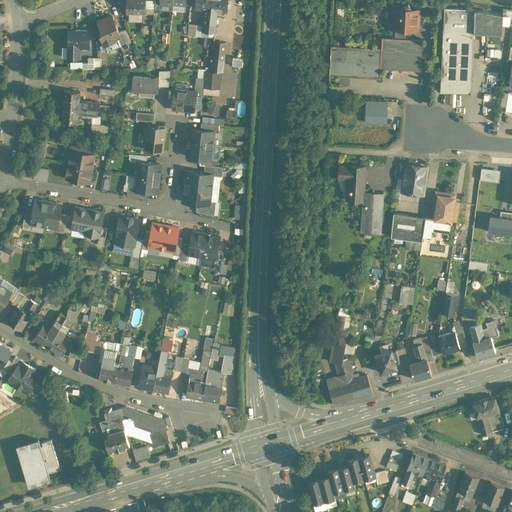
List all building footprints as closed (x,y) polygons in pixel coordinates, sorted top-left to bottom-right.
[(126,0),(127,13),(146,13),(145,0),(126,0)] [(155,0),(145,0),(146,13),(154,13),(155,3),(155,0)] [(212,0),(196,0),(196,8),(205,9),(203,25),(202,30),(209,31),(212,0)] [(227,0),(212,0),(209,31),(208,36),(215,37),(218,10),(227,11),(227,0)] [(402,8),(390,7),(390,21),(396,21),(395,29),(412,30),(412,23),(418,23),(419,9),(411,8),(411,7),(408,4),(404,4),(402,6),(402,8)] [(475,9),(444,7),(440,92),(470,93),(473,32),(475,9)] [(511,8),(503,8),(503,14),(503,24),(511,24),(511,8)] [(503,14),(475,9),(473,32),(502,34),(503,24),(503,14)] [(112,15),(98,21),(104,34),(101,35),(108,51),(121,46),(118,38),(121,37),(119,31),(112,15)] [(197,24),(189,23),(188,34),(202,36),(202,30),(203,25),(197,24)] [(125,29),(119,31),(121,37),(118,38),(121,46),(123,49),(132,45),(125,29)] [(412,30),(395,29),(395,37),(411,38),(412,30)] [(89,31),(70,30),(69,46),(69,57),(78,57),(79,46),(88,46),(88,41),(91,41),(91,35),(88,35),(89,31)] [(395,37),(382,37),(381,47),(382,47),(381,67),(421,70),(422,39),(411,38),(395,37)] [(226,41),(215,40),(212,59),(212,67),(224,68),(226,41)] [(381,47),(331,45),(329,75),(380,77),(381,67),(382,47),(381,47)] [(242,65),(242,57),(232,56),(232,65),(242,65)] [(221,72),(205,71),(205,78),(203,93),(219,94),(221,72)] [(159,77),(134,75),(133,87),(140,88),(139,94),(154,95),(155,89),(158,89),(159,77)] [(205,78),(196,77),(195,91),(197,91),(196,95),(203,96),(203,93),(205,78)] [(189,84),(176,82),(175,89),(173,108),(195,110),(196,95),(197,91),(195,91),(188,90),(189,84)] [(114,88),(100,87),(100,94),(113,95),(114,88)] [(81,91),(65,90),(63,105),(99,108),(100,101),(80,100),(81,91)] [(219,107),(211,104),(208,111),(216,115),(219,107)] [(99,108),(63,105),(62,120),(78,122),(79,113),(99,114),(99,108)] [(387,107),(367,105),(366,122),(386,123),(387,107)] [(155,112),(137,111),(136,119),(154,120),(155,112)] [(219,124),(202,122),(201,129),(214,130),(214,131),(219,131),(219,124)] [(110,124),(92,123),(91,131),(109,132),(110,124)] [(165,127),(148,125),(145,148),(162,150),(165,127)] [(201,129),(190,128),(189,142),(213,144),(214,131),(214,130),(201,129)] [(37,155),(45,155),(46,139),(37,138),(37,155)] [(213,144),(189,142),(187,155),(201,157),(211,158),(211,157),(213,158),(213,153),(212,151),(213,144)] [(96,147),(79,144),(77,150),(95,153),(96,147)] [(77,150),(72,149),(69,163),(93,167),(95,153),(77,150)] [(148,155),(130,153),(129,157),(132,161),(137,161),(147,162),(148,155)] [(213,158),(211,157),(211,158),(201,157),(200,164),(205,164),(218,166),(219,158),(213,158)] [(147,162),(137,161),(136,174),(159,177),(161,163),(147,162)] [(93,167),(69,163),(66,177),(90,182),(93,167)] [(406,164),(399,163),(398,176),(404,177),(406,164)] [(218,166),(205,164),(204,173),(213,174),(213,175),(222,175),(223,166),(218,166)] [(366,165),(349,164),(349,165),(340,165),(339,178),(348,178),(347,199),(363,200),(364,191),(366,165)] [(427,167),(406,164),(404,177),(403,187),(406,190),(410,191),(414,188),(424,189),(427,167)] [(37,165),(34,177),(47,180),(49,168),(37,165)] [(499,182),(501,170),(488,168),(486,180),(499,182)] [(204,173),(194,172),(194,170),(186,169),(185,179),(186,179),(185,186),(211,189),(213,175),(213,174),(204,173)] [(159,177),(136,174),(134,187),(134,189),(147,190),(158,191),(159,177)] [(147,190),(134,189),(134,187),(130,186),(128,188),(127,194),(145,198),(147,190)] [(211,189),(185,186),(185,193),(183,193),(182,201),(198,202),(210,204),(210,200),(211,189)] [(456,193),(436,189),(432,215),(453,219),(456,193)] [(384,192),(364,191),(363,200),(361,231),(381,232),(384,192)] [(42,200),(36,199),(34,208),(31,222),(32,222),(44,225),(49,200),(42,199),(42,200)] [(55,202),(49,200),(44,225),(57,227),(60,213),(62,204),(55,202)] [(210,204),(198,202),(197,211),(214,215),(216,201),(210,200),(210,204)] [(26,206),(23,224),(31,225),(32,222),(31,222),(34,208),(26,206)] [(90,208),(76,206),(75,213),(72,227),(85,230),(86,230),(90,208)] [(104,211),(90,208),(86,230),(85,230),(85,233),(99,235),(100,235),(102,225),(104,211)] [(75,213),(68,212),(67,214),(68,214),(65,230),(72,231),(72,227),(75,213)] [(426,216),(394,212),(391,236),(422,240),(426,216)] [(67,214),(60,213),(57,227),(56,230),(64,232),(65,230),(68,214),(67,214)] [(124,243),(129,216),(120,214),(115,241),(124,243)] [(511,217),(500,216),(490,215),(488,231),(511,233),(511,217)] [(129,216),(124,243),(134,245),(136,238),(140,218),(129,216)] [(179,227),(153,222),(151,231),(149,245),(149,246),(174,250),(177,237),(179,227)] [(108,227),(102,225),(100,235),(99,235),(98,243),(104,244),(108,227)] [(151,231),(146,230),(144,239),(142,248),(149,249),(149,246),(149,245),(151,231)] [(207,233),(193,230),(191,244),(189,254),(202,257),(207,233)] [(220,235),(207,233),(202,257),(215,259),(217,249),(220,235)] [(183,238),(177,237),(174,250),(173,253),(180,255),(182,242),(183,238)] [(144,239),(136,238),(134,245),(132,254),(141,256),(142,248),(144,239)] [(182,242),(180,255),(179,260),(188,262),(189,254),(191,244),(182,242)] [(224,250),(217,249),(215,259),(213,267),(220,268),(224,250)] [(470,259),(469,267),(488,270),(490,262),(470,259)] [(157,271),(144,269),(143,277),(155,279),(157,271)] [(448,281),(438,279),(437,290),(446,291),(448,281)] [(466,284),(448,281),(446,291),(458,294),(465,295),(466,284)] [(1,284),(0,285),(0,309),(8,298),(12,291),(1,284)] [(415,287),(401,285),(399,301),(413,303),(415,287)] [(15,286),(12,291),(8,298),(13,301),(19,291),(20,289),(15,286)] [(61,292),(49,286),(46,299),(57,306),(61,292)] [(13,301),(12,303),(17,306),(20,300),(24,294),(19,291),(13,301)] [(458,294),(446,291),(443,312),(454,313),(458,294)] [(17,306),(8,321),(21,329),(31,313),(38,303),(31,298),(27,304),(20,300),(17,306)] [(86,300),(81,309),(86,312),(92,303),(86,300)] [(223,313),(231,313),(232,300),(224,300),(223,313)] [(74,304),(70,302),(69,306),(67,316),(74,321),(79,313),(72,308),(74,304)] [(51,328),(43,323),(34,337),(48,346),(67,316),(60,312),(51,328)] [(346,316),(344,329),(341,339),(346,340),(347,335),(348,335),(351,314),(346,313),(346,316)] [(346,316),(338,314),(336,328),(344,329),(346,316)] [(67,316),(48,346),(61,355),(70,340),(63,336),(69,326),(70,327),(74,321),(67,316)] [(460,348),(452,321),(443,324),(445,333),(439,335),(444,352),(460,348)] [(485,338),(481,323),(469,327),(478,356),(495,351),(491,336),(485,338)] [(98,334),(87,332),(83,349),(101,353),(103,341),(97,340),(98,334)] [(424,350),(421,337),(413,339),(414,345),(414,346),(418,359),(417,361),(410,363),(415,379),(432,373),(428,361),(427,358),(424,350)] [(158,367),(154,389),(168,392),(171,376),(173,377),(174,369),(176,360),(175,360),(167,358),(168,350),(171,351),(173,339),(164,338),(158,367)] [(0,365),(1,366),(12,349),(0,341),(0,365)] [(105,348),(99,378),(116,382),(119,366),(114,365),(117,350),(122,351),(123,343),(115,341),(113,349),(105,348)] [(128,344),(123,343),(119,366),(116,382),(130,384),(133,369),(132,368),(134,356),(129,355),(127,355),(128,344)] [(220,345),(213,344),(211,357),(218,358),(220,345)] [(83,348),(71,345),(69,356),(81,358),(83,348)] [(340,346),(333,345),(331,360),(335,361),(343,362),(345,346),(340,346)] [(392,348),(375,353),(381,372),(397,367),(395,361),(399,359),(396,349),(392,350),(392,348)] [(431,348),(424,350),(427,358),(428,361),(434,359),(431,348)] [(210,350),(205,349),(202,362),(200,373),(207,374),(209,364),(208,363),(210,350)] [(227,354),(224,372),(230,373),(233,355),(227,354)] [(183,357),(176,355),(175,360),(176,360),(174,369),(180,370),(183,357)] [(16,356),(6,371),(10,374),(13,373),(18,364),(20,365),(23,360),(16,356)] [(190,358),(183,357),(180,370),(187,372),(187,371),(190,360),(190,358)] [(36,368),(23,360),(20,365),(18,364),(13,373),(8,380),(28,392),(31,387),(32,388),(36,387),(37,385),(36,382),(35,381),(38,376),(33,373),(36,368)] [(200,362),(190,360),(187,371),(190,372),(186,395),(202,399),(206,383),(201,382),(201,380),(203,380),(203,379),(206,380),(207,374),(200,373),(202,362),(200,362)] [(344,367),(343,362),(335,361),(342,381),(338,382),(336,376),(327,379),(329,385),(334,403),(354,398),(344,367)] [(158,367),(142,364),(138,386),(154,389),(158,367)] [(367,374),(354,378),(351,365),(344,367),(354,398),(373,392),(367,374)] [(215,372),(214,370),(208,368),(207,374),(206,380),(206,383),(202,399),(219,402),(224,378),(222,377),(222,378),(215,376),(215,372)] [(495,395),(472,402),(475,411),(469,413),(471,419),(477,417),(482,434),(493,431),(488,414),(499,411),(495,395)] [(164,419),(127,406),(122,408),(125,418),(128,416),(129,417),(128,417),(131,418),(133,418),(135,424),(152,430),(155,431),(165,428),(167,428),(164,419)] [(122,408),(105,413),(107,419),(101,421),(105,434),(104,435),(109,452),(130,446),(124,428),(125,428),(122,418),(125,418),(122,408)] [(499,411),(488,414),(493,431),(504,428),(499,411)] [(165,428),(155,431),(152,430),(150,434),(154,446),(169,441),(165,428)] [(43,445),(41,446),(39,438),(37,439),(38,441),(35,442),(19,446),(30,481),(31,484),(40,481),(40,482),(47,480),(47,479),(49,479),(49,481),(51,480),(49,472),(51,472),(61,469),(52,439),(42,442),(43,445)] [(147,443),(132,448),(136,461),(151,457),(147,443)] [(403,454),(393,450),(391,455),(401,459),(403,454)] [(430,458),(413,451),(406,469),(407,469),(402,482),(410,485),(415,472),(423,475),(430,458)] [(370,454),(359,457),(364,478),(375,475),(375,472),(370,454)] [(401,459),(391,455),(388,460),(399,465),(401,459)] [(359,457),(349,459),(348,460),(349,465),(354,481),(364,478),(359,457)] [(446,464),(430,458),(423,475),(432,478),(426,492),(427,492),(423,502),(430,504),(434,495),(436,491),(446,464)] [(399,465),(388,460),(386,466),(397,470),(399,465)] [(349,465),(339,468),(344,489),(355,486),(354,481),(349,465)] [(339,468),(328,470),(329,476),(334,491),(344,489),(339,468)] [(386,469),(380,471),(383,482),(389,480),(386,469)] [(380,471),(375,472),(375,475),(378,483),(383,482),(380,471)] [(479,477),(465,471),(451,508),(459,511),(466,493),(472,496),(479,477)] [(329,476),(319,478),(324,500),(335,497),(334,491),(329,476)] [(401,478),(395,476),(389,492),(394,494),(401,478)] [(319,478),(308,481),(313,502),(324,500),(319,478)] [(505,486),(491,481),(483,500),(497,505),(505,486)] [(416,495),(406,491),(403,498),(413,502),(416,495)] [(447,495),(436,491),(434,495),(430,504),(430,506),(443,510),(447,495)]
